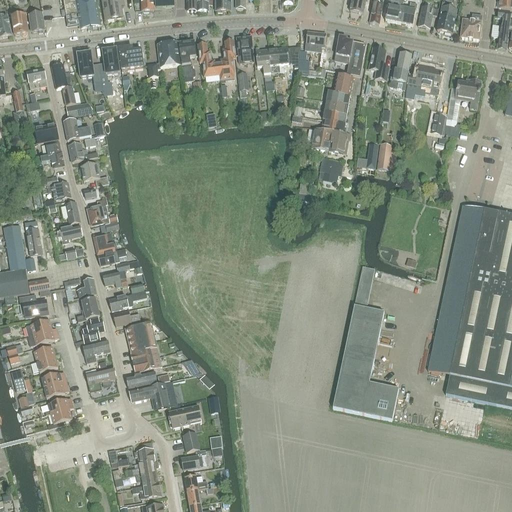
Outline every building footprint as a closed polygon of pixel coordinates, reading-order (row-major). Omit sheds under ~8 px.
[(62,0),(67,28),(79,26),(80,30),(82,31),(101,28),(96,0),(62,0)] [(107,0),(102,1),(106,23),(117,21),(116,19),(122,18),(120,4),(123,4),(122,0),(107,0)] [(141,0),(142,13),(154,12),(153,0),(141,0)] [(197,12),(196,0),(186,0),(187,13),(197,12)] [(212,0),(196,0),(197,12),(209,12),(209,7),(212,7),(212,0)] [(231,0),(215,0),(215,13),(218,13),(218,14),(222,14),(222,13),(231,13),(231,0)] [(235,0),(236,10),(245,9),(245,0),(235,0)] [(352,0),(350,13),(363,15),(366,0),(352,0)] [(383,0),(372,0),(371,4),(374,4),(370,25),(379,27),(383,5),(383,0)] [(385,22),(399,25),(402,10),(404,3),(389,0),(385,22)] [(511,0),(499,0),(498,10),(511,11),(511,0)] [(452,6),(443,4),(437,33),(452,36),(457,12),(451,11),(452,6)] [(402,10),(399,25),(413,28),(417,6),(410,5),(409,11),(402,10)] [(12,17),(15,37),(22,36),(23,38),(27,37),(27,35),(29,35),(26,15),(18,16),(17,9),(15,10),(15,8),(13,9),(13,10),(11,10),(12,17)] [(418,29),(430,31),(432,18),(437,18),(438,12),(423,9),(421,15),(418,29)] [(43,33),(45,33),(42,16),(35,17),(34,11),(31,11),(31,14),(29,14),(32,35),(38,34),(39,36),(43,35),(43,33)] [(0,40),(12,38),(8,17),(1,19),(0,13),(0,40)] [(509,28),(510,21),(511,14),(498,13),(497,20),(503,20),(502,28),(500,28),(497,50),(506,52),(509,28)] [(460,39),(480,42),(482,23),(482,17),(472,16),(472,22),(463,21),(460,39)] [(326,36),(307,34),(305,53),(321,55),(322,49),(325,50),(326,36)] [(237,40),(238,52),(240,66),(254,64),(251,38),(237,40)] [(336,57),(335,63),(349,66),(349,63),(353,43),(347,42),(347,40),(340,39),(336,57)] [(194,42),(179,44),(181,55),(182,67),(183,67),(185,81),(185,84),(193,83),(193,80),(195,79),(196,76),(195,73),(194,71),(192,70),(191,65),(190,66),(189,59),(196,58),(194,42)] [(157,72),(161,71),(160,70),(181,67),(178,44),(176,44),(173,43),(171,45),(157,46),(160,66),(148,67),(149,80),(158,79),(157,72)] [(207,46),(198,47),(200,65),(202,65),(204,79),(210,78),(219,77),(220,83),(235,82),(234,75),(235,75),(233,61),(236,61),(234,43),(225,44),(226,51),(223,51),(224,61),(221,62),(222,65),(218,66),(215,66),(215,62),(212,63),(210,53),(208,53),(207,46)] [(349,66),(347,76),(360,79),(366,46),(353,43),(349,63),(349,66)] [(132,54),(129,55),(128,49),(119,51),(122,71),(143,69),(141,52),(132,53),(132,54)] [(300,49),(293,50),(287,50),(278,51),(280,74),(284,74),(284,67),(295,66),(295,70),(299,70),(300,64),(300,55),(300,49)] [(375,81),(387,83),(389,69),(383,68),(386,53),(373,50),(369,71),(376,73),(375,81)] [(107,77),(120,75),(116,51),(103,53),(105,66),(99,67),(101,80),(107,78),(107,77)] [(278,51),(268,52),(271,75),(280,74),(278,51)] [(271,75),(268,52),(256,53),(258,70),(265,69),(265,72),(264,72),(264,77),(271,77),(271,75)] [(99,67),(93,68),(91,54),(78,56),(81,80),(94,78),(94,84),(101,83),(101,80),(99,67)] [(307,55),(300,55),(300,64),(299,70),(298,76),(308,77),(310,63),(306,63),(307,55)] [(394,90),(405,92),(411,58),(400,56),(397,71),(393,71),(390,87),(394,88),(394,90)] [(7,105),(8,105),(15,103),(17,114),(23,113),(19,93),(13,95),(13,93),(6,94),(3,74),(2,75),(0,60),(0,97),(4,97),(5,103),(5,104),(6,105),(7,105)] [(57,92),(63,90),(66,108),(76,106),(72,88),(73,88),(70,74),(65,75),(64,67),(52,69),(57,92)] [(406,101),(414,102),(417,87),(439,91),(442,74),(430,72),(430,69),(420,67),(418,79),(409,77),(406,95),(406,101)] [(27,75),(31,92),(48,88),(44,71),(27,75)] [(237,77),(239,93),(249,92),(247,76),(237,77)] [(350,98),(353,80),(336,76),(333,94),(333,95),(350,98)] [(129,78),(122,78),(123,88),(130,87),(129,78)] [(452,90),(446,125),(446,138),(458,140),(461,127),(457,126),(461,103),(463,103),(471,105),(470,112),(476,113),(482,84),(472,82),(471,85),(466,85),(459,83),(457,91),(452,90)] [(192,84),(194,93),(202,91),(201,83),(192,84)] [(297,89),(296,96),(303,98),(305,90),(297,89)] [(328,93),(326,103),(348,107),(350,98),(333,95),(333,94),(328,93)] [(325,113),(347,116),(348,107),(326,103),(325,113)] [(39,104),(30,106),(31,113),(40,112),(39,104)] [(69,120),(83,117),(94,115),(88,105),(66,110),(69,120)] [(295,108),(293,118),(297,118),(301,119),(302,109),(295,108)] [(325,113),(323,122),(345,126),(347,116),(325,113)] [(23,114),(14,115),(16,127),(25,125),(23,114)] [(216,125),(215,117),(207,118),(208,126),(216,125)] [(431,135),(441,137),(445,119),(435,117),(431,135)] [(78,121),(64,124),(68,143),(80,141),(92,139),(90,130),(81,131),(82,129),(81,123),(78,121)] [(323,122),(321,132),(332,134),(343,136),(345,126),(323,122)] [(102,125),(95,127),(97,138),(104,137),(102,125)] [(55,126),(35,130),(38,146),(58,142),(55,126)] [(332,134),(321,132),(315,131),(312,150),(328,153),(332,134)] [(349,137),(343,136),(332,134),(328,153),(345,156),(349,137)] [(84,141),(86,149),(96,147),(94,139),(84,141)] [(59,144),(60,144),(46,147),(49,156),(36,159),(38,166),(52,163),(53,170),(65,168),(62,154),(61,154),(59,144)] [(69,148),(72,165),(99,159),(98,155),(88,157),(87,152),(82,151),(81,145),(69,148)] [(381,145),(378,171),(389,173),(392,147),(381,145)] [(370,146),(366,170),(375,171),(378,148),(370,146)] [(325,175),(334,177),(338,177),(341,178),(344,165),(323,160),(320,174),(325,175)] [(81,169),(84,184),(95,182),(97,189),(109,187),(108,179),(100,180),(97,166),(81,169)] [(325,175),(324,182),(333,184),(333,183),(337,184),(338,177),(334,177),(325,175)] [(57,179),(40,183),(42,190),(59,186),(57,179)] [(52,188),(47,189),(48,196),(54,195),(55,203),(57,202),(71,199),(68,185),(58,187),(54,188),(52,188)] [(85,194),(86,201),(97,199),(96,192),(85,194)] [(98,209),(87,212),(91,228),(105,225),(106,227),(118,224),(116,217),(109,219),(106,208),(108,207),(107,202),(97,204),(98,209)] [(66,207),(66,208),(61,209),(63,221),(69,220),(70,227),(81,225),(76,204),(66,207)] [(450,378),(446,397),(511,410),(511,218),(463,208),(428,373),(450,378)] [(118,224),(106,227),(107,234),(119,231),(118,224)] [(11,274),(0,275),(0,299),(30,295),(26,272),(27,272),(28,274),(36,273),(34,261),(25,262),(20,227),(4,230),(11,274)] [(68,241),(82,238),(80,228),(60,232),(63,246),(69,245),(68,241)] [(27,234),(31,259),(40,257),(39,249),(41,248),(39,232),(27,234)] [(93,239),(98,257),(116,253),(114,244),(109,245),(108,243),(110,242),(109,238),(107,237),(107,236),(93,239)] [(127,258),(125,251),(98,258),(100,268),(120,264),(119,260),(127,258)] [(59,263),(67,261),(76,260),(74,252),(66,254),(66,256),(64,257),(64,256),(58,257),(59,263)] [(117,267),(118,273),(130,271),(129,265),(117,267)] [(366,311),(375,271),(363,269),(333,410),(392,423),(399,391),(369,385),(384,314),(366,311)] [(103,278),(105,288),(115,285),(117,290),(128,287),(126,280),(121,282),(119,274),(103,278)] [(29,285),(30,295),(50,291),(48,281),(29,285)] [(64,284),(66,292),(71,291),(71,288),(80,286),(79,281),(64,284)] [(85,292),(79,293),(81,300),(86,299),(97,297),(93,281),(83,283),(85,292)] [(130,288),(132,296),(144,293),(143,285),(130,288)] [(54,300),(61,298),(60,291),(53,292),(54,300)] [(140,295),(109,302),(112,314),(129,310),(129,309),(127,305),(133,304),(147,300),(145,294),(140,295)] [(19,300),(20,307),(22,316),(24,317),(25,317),(26,320),(48,317),(46,302),(32,304),(31,298),(19,300)] [(77,319),(78,324),(87,322),(100,319),(96,301),(82,304),(85,317),(77,319)] [(113,316),(116,329),(131,326),(132,329),(142,326),(139,316),(130,318),(129,313),(113,316)] [(88,332),(81,333),(84,346),(97,343),(100,342),(98,335),(105,333),(103,326),(104,324),(102,323),(102,321),(86,324),(88,332)] [(50,322),(26,329),(29,339),(52,332),(50,322)] [(152,325),(126,331),(133,363),(131,363),(131,364),(132,368),(132,369),(135,368),(136,375),(162,369),(152,325)] [(1,330),(3,336),(11,334),(9,328),(1,330)] [(29,339),(28,339),(31,349),(55,343),(55,342),(59,341),(57,331),(52,332),(29,339)] [(85,348),(83,349),(84,354),(87,366),(93,365),(95,364),(94,358),(111,354),(108,343),(85,348)] [(9,358),(18,356),(15,348),(6,351),(9,358)] [(34,354),(37,364),(56,360),(53,349),(34,354)] [(18,356),(9,358),(11,366),(20,363),(18,356)] [(56,360),(37,364),(31,366),(33,375),(39,373),(40,375),(58,370),(56,360)] [(191,363),(183,365),(193,378),(202,376),(191,363)] [(87,366),(83,367),(85,374),(95,371),(93,365),(87,366)] [(100,385),(117,381),(114,370),(97,374),(96,372),(86,374),(90,395),(102,392),(100,385)] [(11,375),(14,385),(24,382),(22,372),(11,375)] [(126,380),(129,391),(157,385),(155,374),(126,380)] [(60,375),(41,380),(44,391),(67,384),(64,375),(60,376),(60,375)] [(169,376),(158,379),(159,386),(170,383),(169,376)] [(24,382),(14,385),(17,394),(27,392),(24,382)] [(65,396),(65,395),(69,394),(67,384),(44,391),(47,401),(65,396)] [(171,409),(166,385),(129,393),(132,404),(152,400),(154,412),(158,412),(171,409)] [(19,400),(21,410),(30,408),(27,398),(19,400)] [(216,399),(209,400),(211,415),(218,414),(216,399)] [(74,411),(71,401),(67,402),(67,401),(48,406),(50,413),(45,414),(46,418),(51,416),(70,411),(70,412),(74,411)] [(173,429),(173,431),(190,427),(190,424),(201,422),(198,407),(186,410),(186,411),(169,415),(171,422),(170,422),(169,423),(170,429),(171,429),(173,429)] [(20,411),(22,418),(34,415),(32,408),(20,411)] [(70,411),(51,416),(54,427),(72,422),(70,412),(70,411)] [(25,424),(26,430),(35,428),(34,422),(25,424)] [(183,438),(187,455),(200,452),(196,435),(183,438)] [(156,464),(152,444),(142,446),(143,453),(137,454),(134,455),(135,460),(138,459),(139,466),(155,464),(156,464)] [(209,469),(207,457),(198,459),(198,458),(182,461),(184,473),(209,469)] [(117,463),(118,469),(130,467),(129,461),(117,463)] [(156,471),(158,470),(159,469),(158,465),(157,464),(155,465),(155,464),(139,466),(140,471),(126,473),(127,480),(136,478),(157,475),(156,471)] [(113,473),(115,482),(122,481),(120,472),(113,473)] [(137,484),(143,484),(143,488),(159,486),(157,475),(136,478),(137,484)] [(196,478),(185,480),(187,495),(199,493),(208,491),(207,484),(197,486),(196,478)] [(122,481),(115,482),(116,489),(123,488),(122,481)] [(133,496),(140,495),(141,502),(146,501),(162,498),(159,485),(159,486),(143,488),(132,490),(133,496)] [(199,493),(187,495),(190,509),(201,507),(199,493)]
